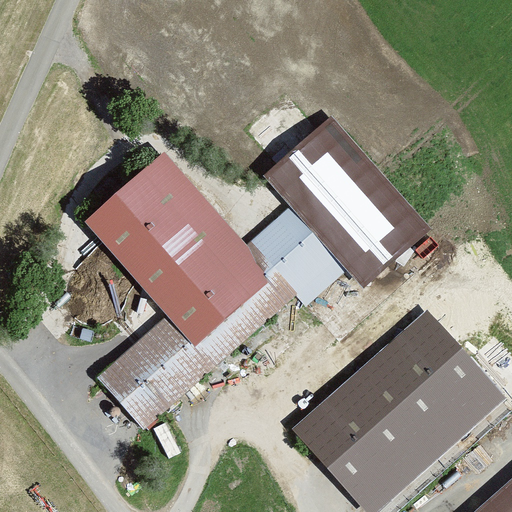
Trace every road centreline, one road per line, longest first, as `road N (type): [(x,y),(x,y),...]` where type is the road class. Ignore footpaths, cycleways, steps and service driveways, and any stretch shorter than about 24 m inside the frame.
road 1 (unclassified): [(112,511),(0,367)]
road 2 (unclassified): [(0,153),(68,0)]
